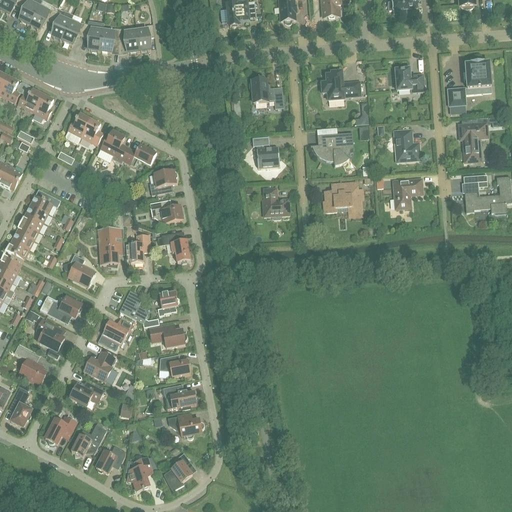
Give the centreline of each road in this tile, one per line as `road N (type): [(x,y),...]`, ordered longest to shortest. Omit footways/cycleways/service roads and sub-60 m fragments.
road 1 (residential): [(187,277),(218,451),(209,478),(184,498),(150,509),(26,446)]
road 2 (residential): [(26,446),(110,280),(187,277)]
road 3 (residential): [(187,277),(200,262),(181,154),(71,98)]
road 4 (residential): [(74,77),(291,51)]
road 5 (residential): [(443,198),(431,41)]
road 6 (residential): [(303,207),(291,51)]
road 7 (residential): [(12,212),(71,98)]
